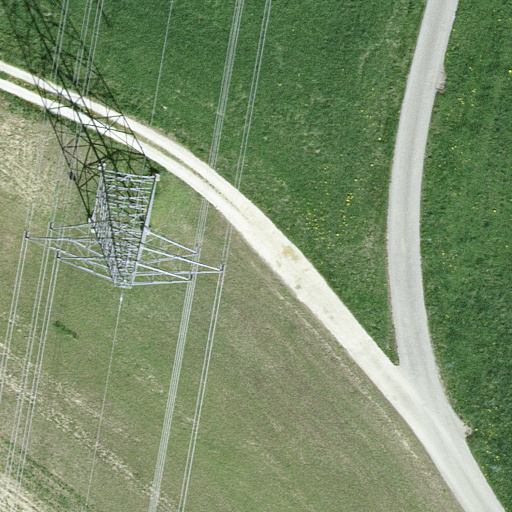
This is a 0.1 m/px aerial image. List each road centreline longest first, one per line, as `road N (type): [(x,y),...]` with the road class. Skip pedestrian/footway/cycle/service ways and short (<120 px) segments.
road 1 (unclassified): [(0,74),(173,158),(251,222),(431,429)]
road 2 (unclassified): [(442,0),(398,234),(431,429)]
